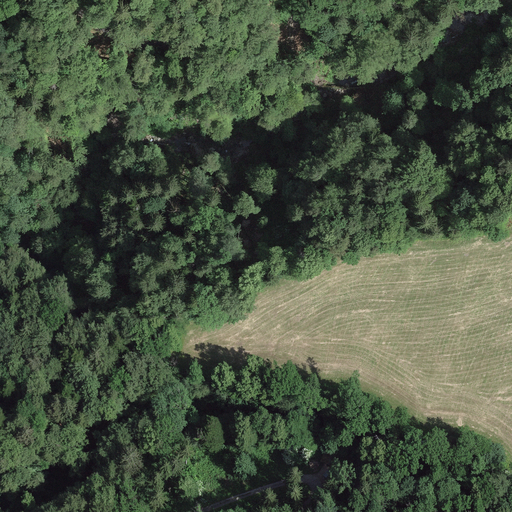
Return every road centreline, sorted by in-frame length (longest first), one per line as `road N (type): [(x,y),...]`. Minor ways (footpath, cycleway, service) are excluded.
road 1 (unclassified): [(66,0),(111,34),(144,46),(176,41),(265,0)]
road 2 (track): [(195,511),(294,478),(316,478),(321,489),(295,511)]
